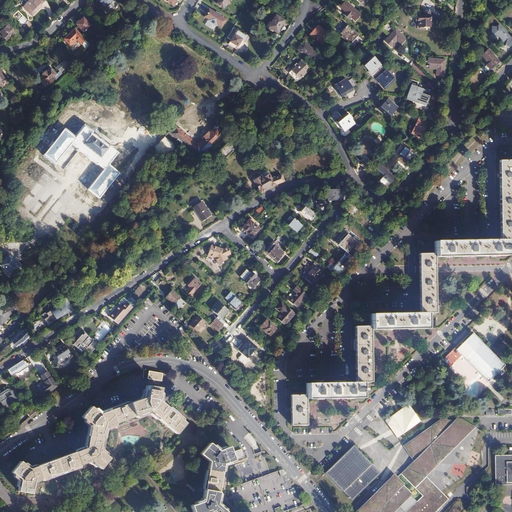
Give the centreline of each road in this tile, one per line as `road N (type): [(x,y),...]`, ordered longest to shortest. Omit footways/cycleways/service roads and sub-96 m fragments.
road 1 (unclassified): [(327,511),(214,381),(175,363),(139,362),(109,374),(0,452)]
road 2 (residential): [(0,369),(219,227)]
road 3 (residential): [(372,403),(511,270)]
road 4 (track): [(126,169),(171,122),(257,77)]
road 5 (residential): [(356,187),(319,120),(257,77)]
road 6 (residential): [(219,227),(280,189),(356,187)]
road 7 (residential): [(451,130),(460,0)]
road 8 (residential): [(356,187),(377,198),(398,196),(451,130)]
road 9 (unknown): [(109,374),(119,348),(153,310),(184,341)]
